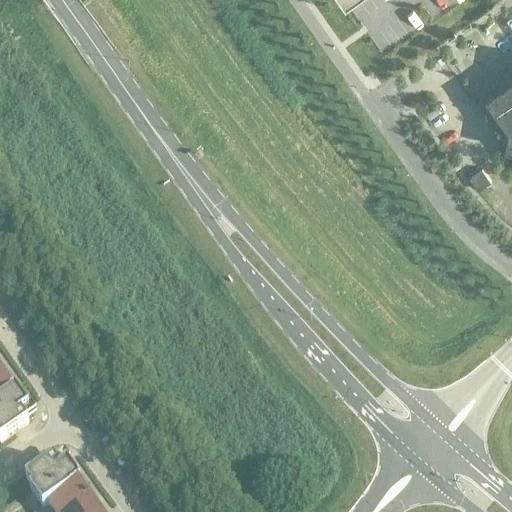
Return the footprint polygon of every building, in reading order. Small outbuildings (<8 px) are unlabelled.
[(511,78),(486,96),(509,128),(505,147),(511,148),(511,78)] [(479,190),(491,181),(482,169),(470,177),(479,190)] [(5,375),(0,378),(0,403),(15,393),(14,392),(3,377),(5,375)] [(16,391),(14,392),(15,393),(0,403),(0,442),(0,444),(29,424),(22,414),(29,409),(16,391)] [(54,460),(39,470),(26,480),(32,489),(30,491),(43,509),(48,505),(48,504),(78,483),(79,484),(81,483),(68,464),(61,469),(54,460)] [(48,504),(48,505),(53,511),(72,511),(92,498),(89,499),(79,484),(78,483),(48,504)] [(92,499),(92,498),(72,511),(98,511),(90,500),(92,499)]
